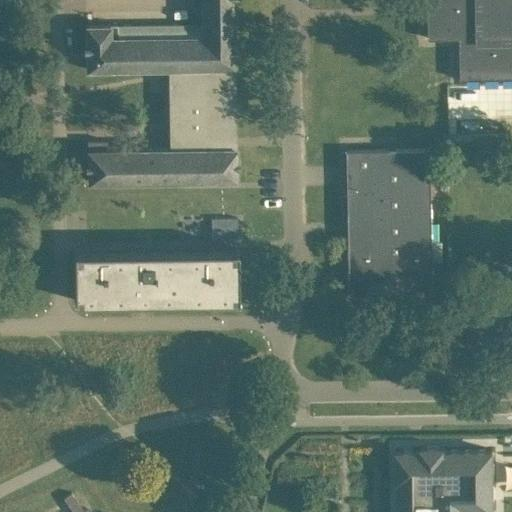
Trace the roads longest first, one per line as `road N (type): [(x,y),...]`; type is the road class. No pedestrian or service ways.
road 1 (residential): [(60,326),(59,0)]
road 2 (residential): [(293,324),(287,0)]
road 3 (residential): [(271,414),(511,411)]
road 4 (residential): [(60,326),(293,324)]
